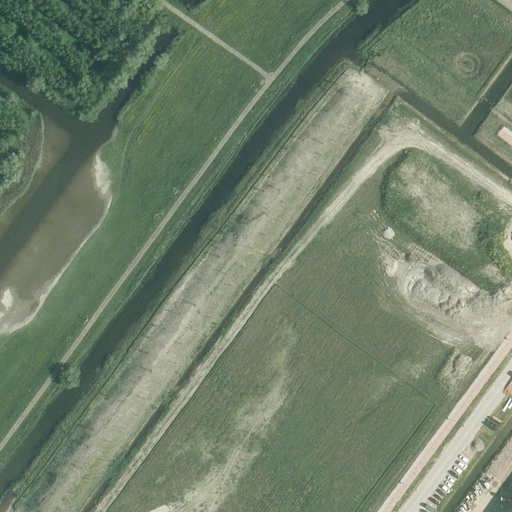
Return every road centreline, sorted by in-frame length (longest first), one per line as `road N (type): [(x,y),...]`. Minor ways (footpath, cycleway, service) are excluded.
road 1 (track): [(0,444),(270,79)]
road 2 (unclassified): [(408,511),(511,371)]
